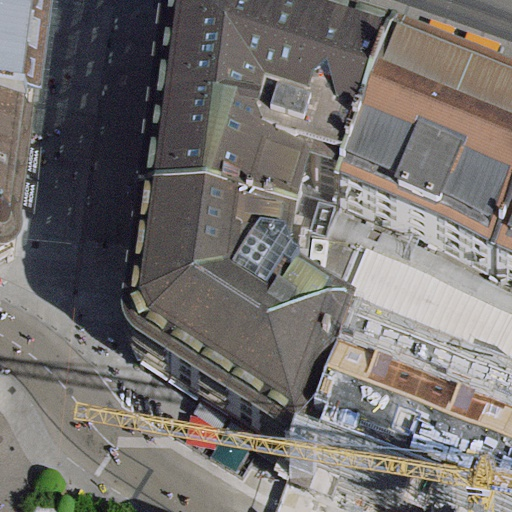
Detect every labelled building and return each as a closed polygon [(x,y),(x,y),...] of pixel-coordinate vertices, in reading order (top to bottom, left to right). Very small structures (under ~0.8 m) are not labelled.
[(0,0),(0,132),(29,139),(47,37),(53,0),(0,0)] [(341,219),(383,81),(275,43),(218,23),(203,20),(187,22),(173,32),(164,47),(157,109),(145,210),(285,251),(302,204),(341,219)] [(511,128),(475,115),(383,81),(341,219),(511,284),(511,128)] [(19,199),(29,139),(0,132),(0,248),(12,243),(19,199)] [(479,390),(511,297),(511,284),(341,219),(302,204),(285,251),(278,286),(286,303),(311,320),(364,343),(479,390)] [(207,413),(309,472),(364,343),(311,320),(286,303),(278,286),(285,251),(145,210),(136,290),(127,367),(207,413)] [(511,297),(479,390),(511,404),(511,297)] [(364,343),(309,472),(414,511),(511,511),(511,404),(479,390),(364,343)]
